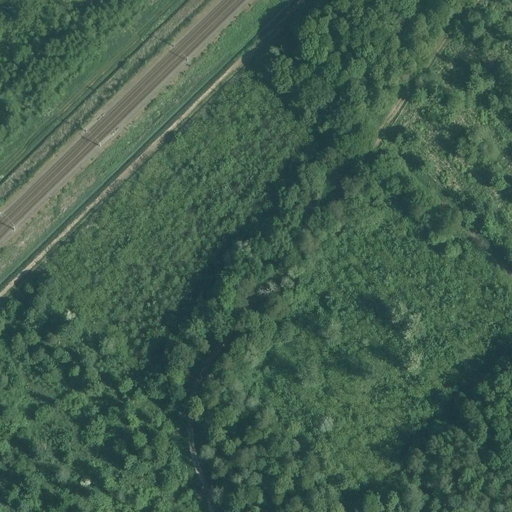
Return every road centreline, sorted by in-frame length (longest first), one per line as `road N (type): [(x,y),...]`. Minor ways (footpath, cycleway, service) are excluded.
road 1 (track): [(206,511),(185,387),(341,192),(479,0)]
road 2 (track): [(304,0),(0,299)]
road 3 (track): [(276,0),(0,269)]
road 4 (track): [(0,192),(196,0)]
road 5 (track): [(0,169),(172,0)]
